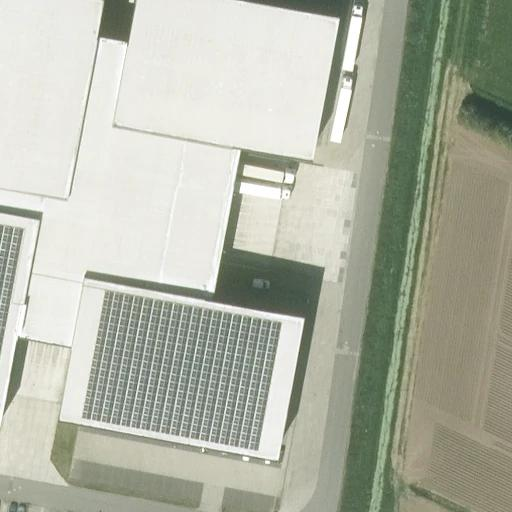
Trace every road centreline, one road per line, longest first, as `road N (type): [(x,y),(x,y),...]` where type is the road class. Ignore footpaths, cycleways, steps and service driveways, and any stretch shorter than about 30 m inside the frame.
road 1 (unclassified): [(0,492),(114,511),(321,511),(393,0)]
road 2 (track): [(394,485),(459,0)]
